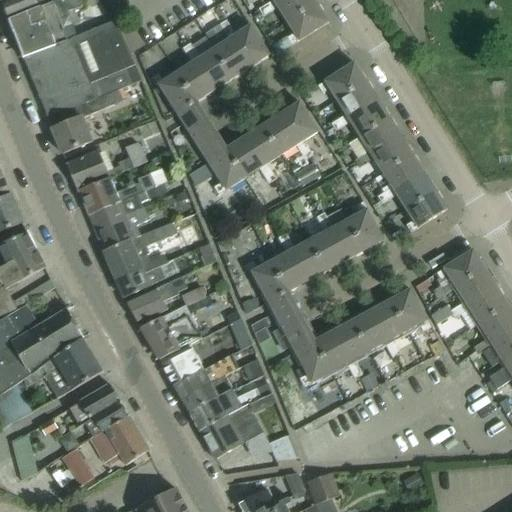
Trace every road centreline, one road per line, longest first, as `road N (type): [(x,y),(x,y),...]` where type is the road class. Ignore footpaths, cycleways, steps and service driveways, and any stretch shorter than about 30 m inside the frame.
road 1 (tertiary): [(214,511),(60,225),(0,83)]
road 2 (residential): [(483,213),(364,20)]
road 3 (residential): [(325,309),(483,213)]
road 4 (residential): [(239,103),(364,20)]
